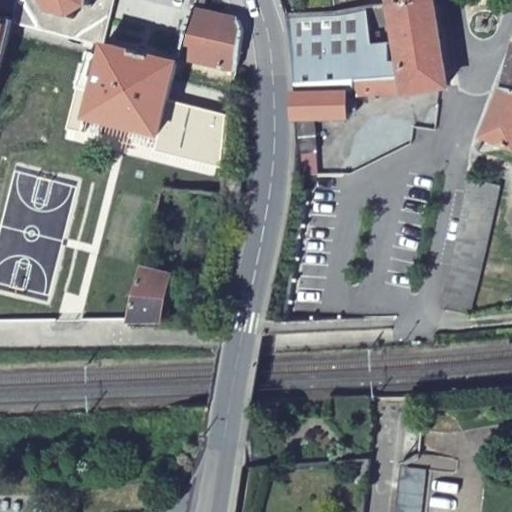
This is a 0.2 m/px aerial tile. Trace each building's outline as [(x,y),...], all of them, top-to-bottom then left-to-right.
[(106,40),(113,11),(115,0),(17,0),(13,17),(106,40)] [(443,33),(438,0),(407,0),(397,2),(402,38),(443,33)] [(374,43),(369,6),(353,9),(288,13),(297,67),(297,76),(326,74),(326,90),(294,92),(294,116),(301,151),(316,148),(311,115),(349,112),(348,88),(408,87),(402,38),(374,43)] [(192,8),(180,54),(238,66),(244,29),(241,19),(192,8)] [(0,68),(13,17),(0,13),(0,68)] [(443,33),(402,38),(408,87),(450,82),(443,33)] [(179,58),(106,40),(88,113),(160,132),(179,58)] [(326,74),(297,76),(294,77),(294,92),(326,90),(326,74)] [(511,84),(505,84),(485,134),(511,146),(511,84)] [(195,174),(225,178),(228,161),(198,157),(195,174)] [(485,163),(476,161),(474,170),(482,173),(485,163)] [(494,210),(499,185),(472,179),(471,186),(467,204),(494,210)] [(225,181),(223,200),(240,201),(242,183),(225,181)] [(494,219),(503,185),(499,185),(494,210),(493,218),(494,219)] [(474,306),(494,219),(493,218),(494,210),(467,204),(444,303),(474,306)] [(167,228),(156,226),(148,254),(160,257),(167,228)] [(145,267),(130,320),(164,319),(167,311),(175,312),(182,287),(174,285),(176,276),(145,267)] [(213,291),(215,272),(199,272),(198,303),(213,303),(213,291)] [(391,511),(418,511),(424,462),(398,459),(391,511)]
